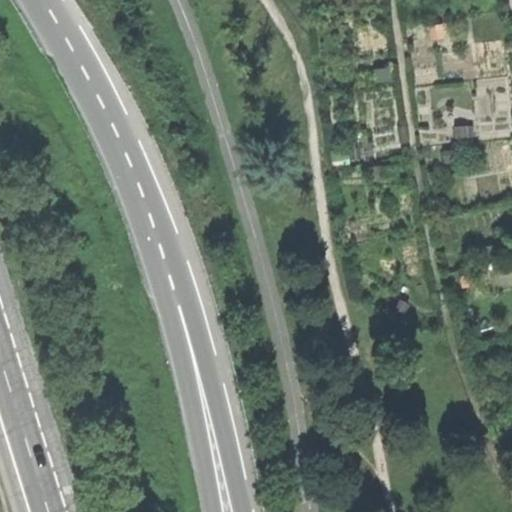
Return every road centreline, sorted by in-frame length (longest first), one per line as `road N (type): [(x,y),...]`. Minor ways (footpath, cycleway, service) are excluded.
road 1 (trunk): [(240,511),(159,224),(127,152),(32,0)]
road 2 (trunk): [(210,511),(141,231),(76,83),(28,0)]
road 3 (secondary): [(60,511),(0,322)]
